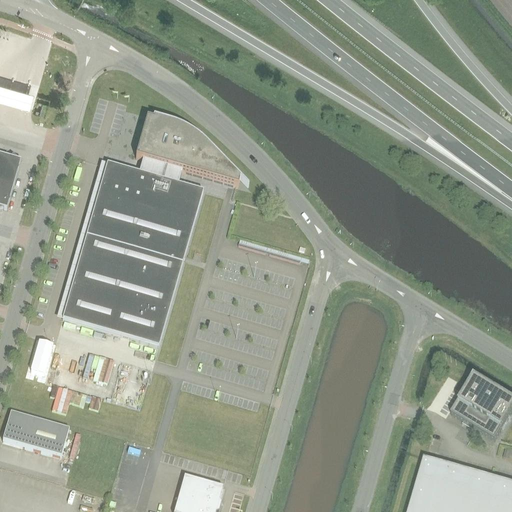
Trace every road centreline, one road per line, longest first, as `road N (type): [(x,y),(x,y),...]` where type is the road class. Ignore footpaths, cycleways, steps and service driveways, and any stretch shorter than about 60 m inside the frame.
road 1 (motorway): [(181,0),(511,205)]
road 2 (unclassified): [(92,39),(224,123),(343,257)]
road 3 (unclassified): [(0,359),(92,39)]
road 4 (motorway): [(263,0),(511,193)]
road 5 (unclassified): [(257,511),(326,278),(343,257)]
road 6 (motorway): [(511,143),(326,0)]
road 7 (unclassified): [(418,306),(359,511)]
road 8 (motorway): [(511,108),(421,0)]
road 9 (unknown): [(391,402),(469,451),(511,464)]
